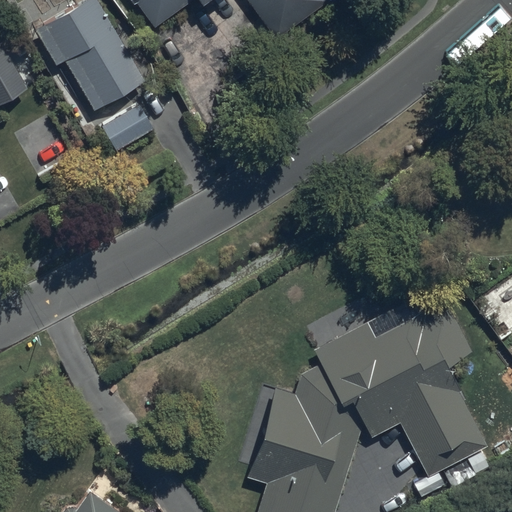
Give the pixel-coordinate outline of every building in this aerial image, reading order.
[(143,81),(93,0),(86,0),(34,31),(56,67),(64,62),(93,111),(143,81)] [(134,0),(153,27),(191,0),(196,0),(201,6),(209,0),(248,0),(275,38),(327,2),(325,0),(134,0)] [(0,103),(25,90),(0,44),(0,103)] [(138,103),(98,128),(114,154),(154,130),(138,103)] [(415,295),(364,321),(365,324),(312,351),(319,365),(300,374),(293,395),(277,390),(247,477),(266,484),(256,511),(333,511),(360,425),(368,439),(400,423),(428,476),(485,446),(457,394),(460,392),(446,370),(469,352),(445,305),(425,315),(415,295)] [(116,511),(88,492),(74,511),(116,511)]
